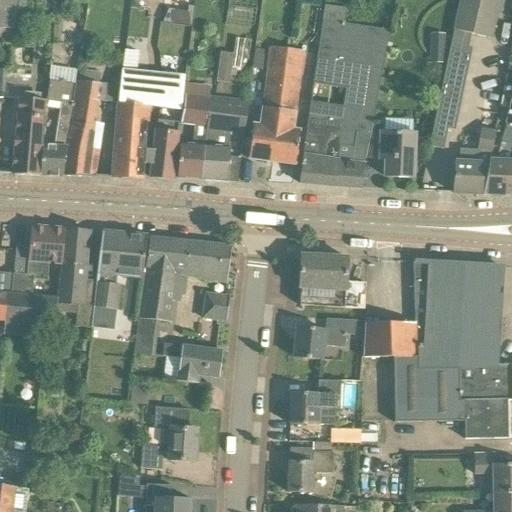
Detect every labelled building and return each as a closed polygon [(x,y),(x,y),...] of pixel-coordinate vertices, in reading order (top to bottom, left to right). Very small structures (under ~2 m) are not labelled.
[(19,0),(15,0),(0,0),(0,28),(16,30),(19,0)] [(492,39),(500,0),(460,0),(430,147),(444,150),(448,130),(455,131),(473,49),(469,48),(471,35),(492,39)] [(19,3),(18,15),(26,15),(30,12),(30,3),(19,3)] [(334,187),(334,186),(345,188),(362,189),(365,169),(364,169),(366,158),(372,125),(389,31),(348,25),(350,13),(329,9),(327,22),(315,85),(348,91),(345,108),(312,101),(302,156),(300,184),(334,187)] [(261,33),(287,36),(289,22),(263,18),(261,33)] [(445,36),(432,35),(430,64),(444,64),(445,36)] [(249,160),(272,163),(287,50),(271,48),(260,126),(254,125),(249,160)] [(255,50),(253,70),(263,71),(265,51),(255,50)] [(287,50),(272,163),(296,166),(300,131),(294,130),(304,52),(287,50)] [(229,84),(230,77),(233,55),(220,53),(216,82),(229,84)] [(182,97),(185,73),(123,67),(114,158),(113,178),(143,179),(145,161),(153,162),(154,151),(154,147),(146,146),(150,105),(159,107),(181,109),(182,97)] [(51,79),(48,99),(62,101),(55,144),(43,144),(41,177),(63,178),(74,107),(77,83),(51,79)] [(74,107),(63,178),(96,178),(97,158),(101,124),(94,123),(97,101),(118,103),(120,87),(77,82),(77,83),(74,107)] [(511,95),(504,93),(501,108),(506,109),(507,105),(511,105),(505,129),(511,130),(511,95)] [(15,177),(41,177),(43,144),(48,99),(23,96),(15,157),(15,177)] [(180,146),(178,179),(202,181),(210,98),(182,97),(181,109),(179,119),(179,124),(194,125),(192,147),(180,146)] [(247,101),(210,98),(202,181),(238,183),(240,159),(228,159),(231,128),(245,129),(247,101)] [(179,124),(179,119),(158,117),(154,147),(154,151),(153,162),(151,178),(172,181),(179,124)] [(372,125),(366,158),(381,159),(381,160),(386,160),(386,178),(413,179),(415,135),(383,133),(383,126),(372,125)] [(456,163),(454,193),(454,194),(484,196),(490,162),(496,132),(481,129),(477,152),(460,151),(459,163),(456,163)] [(490,162),(484,196),(505,197),(506,181),(508,182),(510,178),(511,163),(511,157),(511,130),(505,129),(502,142),(504,142),(503,163),(490,162)] [(49,337),(50,325),(57,325),(59,302),(59,300),(33,298),(34,279),(48,280),(50,263),(62,264),(64,231),(32,228),(30,246),(28,274),(15,273),(13,296),(8,296),(7,307),(7,321),(6,333),(49,337)] [(64,231),(62,264),(59,300),(59,302),(79,304),(77,326),(93,328),(94,309),(95,307),(97,277),(86,276),(90,233),(64,231)] [(97,277),(95,307),(94,309),(120,311),(122,286),(116,286),(117,276),(144,279),(148,238),(103,234),(99,254),(97,274),(97,277)] [(186,278),(190,243),(150,239),(147,268),(139,319),(172,323),(176,277),(186,278)] [(231,247),(205,244),(201,280),(227,283),(231,247)] [(17,245),(15,273),(28,274),(30,246),(17,245)] [(301,290),(300,306),(300,307),(364,310),(366,284),(347,283),(348,259),(302,257),(300,289),(301,290)] [(503,268),(414,263),(415,324),(416,349),(419,349),(498,347),(503,268)] [(201,319),(207,320),(227,322),(230,298),(204,294),(201,319)] [(0,320),(7,321),(7,307),(8,296),(0,295),(0,320)] [(335,321),(333,334),(326,333),(326,332),(297,329),(294,358),(323,362),(324,346),(344,348),(346,335),(353,336),(355,321),(335,321)] [(363,359),(393,359),(395,424),(420,423),(419,349),(416,349),(415,324),(365,325),(363,359)] [(164,345),(163,355),(163,357),(180,359),(177,382),(198,385),(200,376),(219,379),(223,353),(196,349),(196,354),(183,352),(183,347),(164,345)] [(511,366),(497,367),(498,347),(419,349),(420,423),(466,423),(466,403),(510,402),(511,401),(511,366)] [(319,382),(319,395),(291,395),(290,425),(336,426),(337,396),(341,396),(341,382),(319,382)] [(467,440),(506,439),(510,439),(510,440),(511,440),(510,402),(466,403),(466,423),(467,440)] [(162,471),(163,461),(196,463),(198,430),(189,430),(190,411),(156,408),(154,429),(161,429),(160,447),(143,446),(141,469),(162,471)] [(345,432),(344,444),(361,444),(361,432),(345,432)] [(313,452),(333,453),(334,445),(313,444),(313,450),(313,452)] [(312,464),(289,463),(288,493),(313,494),(314,473),(333,474),(333,453),(313,452),(312,464)] [(492,495),(511,494),(511,465),(493,466),(493,454),(473,455),(473,476),(491,475),(492,495)] [(8,479),(7,486),(17,487),(21,488),(23,475),(15,473),(8,479)] [(7,486),(0,484),(0,511),(13,511),(17,487),(7,486)] [(172,486),(147,486),(145,511),(193,511),(194,511),(190,511),(190,502),(191,502),(191,500),(171,500),(172,486)] [(511,511),(511,494),(492,495),(491,511),(511,511)]
